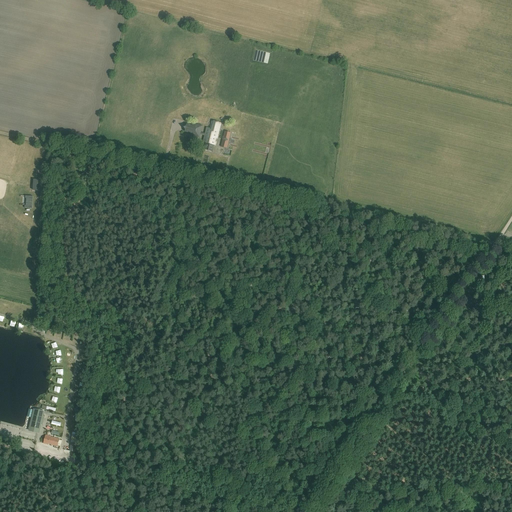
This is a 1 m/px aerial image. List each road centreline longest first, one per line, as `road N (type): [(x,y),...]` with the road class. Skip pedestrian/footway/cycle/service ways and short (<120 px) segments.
road 1 (track): [(181,173),(486,250)]
road 2 (track): [(311,511),(484,251)]
road 3 (track): [(278,511),(87,463)]
road 4 (track): [(0,132),(181,173)]
